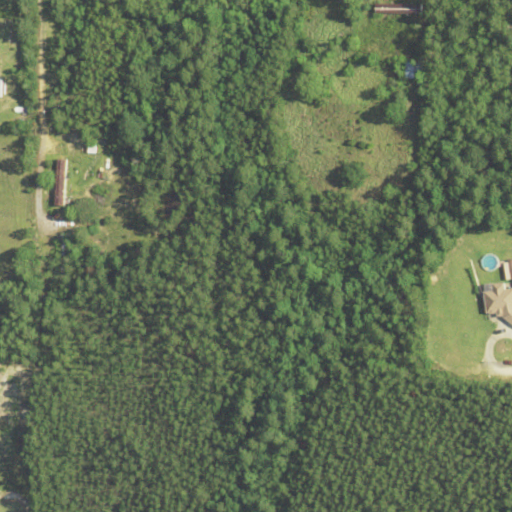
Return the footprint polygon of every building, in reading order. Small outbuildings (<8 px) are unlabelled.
[(376,13),(376,4),(422,4),(421,14),(376,13)] [(78,47),(78,53),(75,53),(77,85),(67,85),(64,42),(74,41),(74,47),(78,47)] [(405,77),(406,61),(425,63),(424,79),(405,77)] [(87,152),(88,144),(96,144),(96,153),(87,152)] [(54,205),(57,159),(66,159),(63,205),(54,205)] [(56,281),(60,236),(68,237),(65,282),(56,281)] [(511,289),(511,324),(503,317),(503,316),(497,316),(497,310),(495,310),(495,313),(491,313),(487,313),(485,291),(493,291),(492,283),(505,283),(505,290),(511,289)]
